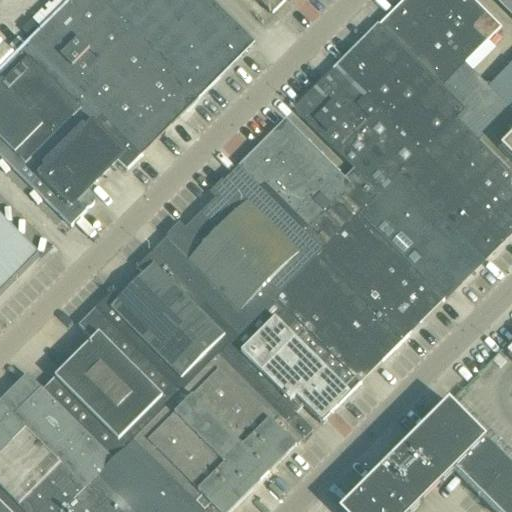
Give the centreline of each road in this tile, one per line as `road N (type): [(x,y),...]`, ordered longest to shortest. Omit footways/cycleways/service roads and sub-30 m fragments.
road 1 (unclassified): [(0,356),(356,0)]
road 2 (unclassified): [(294,511),(511,291)]
